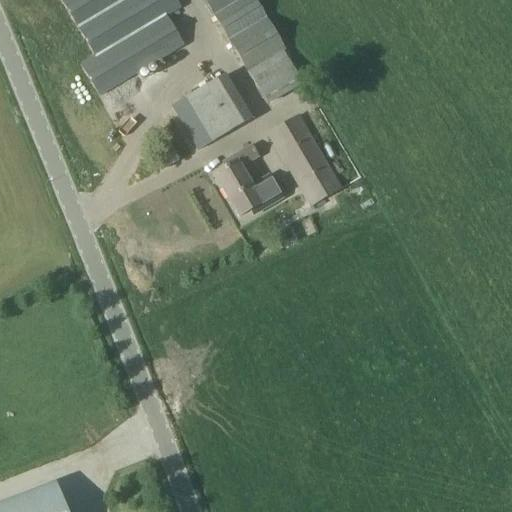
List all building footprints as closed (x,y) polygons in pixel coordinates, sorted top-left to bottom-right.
[(59,0),(94,57),(80,66),(98,97),(164,57),(182,47),(164,17),(178,9),(173,0),(59,0)] [(253,0),(203,0),(247,73),(283,51),(253,0)] [(171,107),(197,152),(251,120),(224,77),(184,99),(171,107)] [(341,189),(298,115),(266,135),(308,209),(341,189)] [(224,197),(248,183),(240,170),(258,159),(250,146),(221,164),(223,170),(212,176),(224,197)] [(248,183),(224,197),(237,219),(247,213),(250,219),(282,200),(268,175),(250,186),(248,183)] [(0,511),(62,511),(53,488),(0,508),(0,511)]
